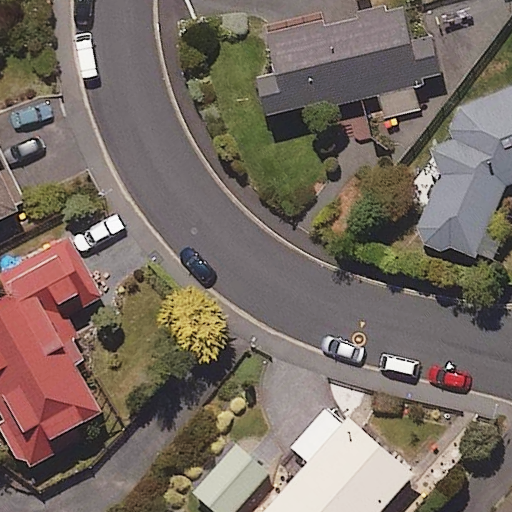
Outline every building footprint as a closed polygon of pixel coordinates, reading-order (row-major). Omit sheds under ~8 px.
[(415,37),(410,3),(273,24),(280,66),(265,69),(271,108),(382,91),(386,115),(421,110),(416,81),(444,76),(437,33),(415,37)] [(511,85),(463,107),(439,151),(445,164),(419,231),(490,258),(511,182),(511,181),(511,85)] [(0,144),(3,143),(0,136),(0,213),(24,203),(0,151),(0,144)] [(12,291),(0,296),(0,407),(28,464),(81,438),(74,425),(106,409),(53,303),(87,286),(64,239),(1,270),(12,291)] [(378,511),(417,469),(337,397),(298,441),(314,456),(263,511),(378,511)] [(234,511),(269,474),(237,445),(197,490),(221,511),(234,511)] [(511,511),(511,480),(489,508),(494,511),(511,511)]
